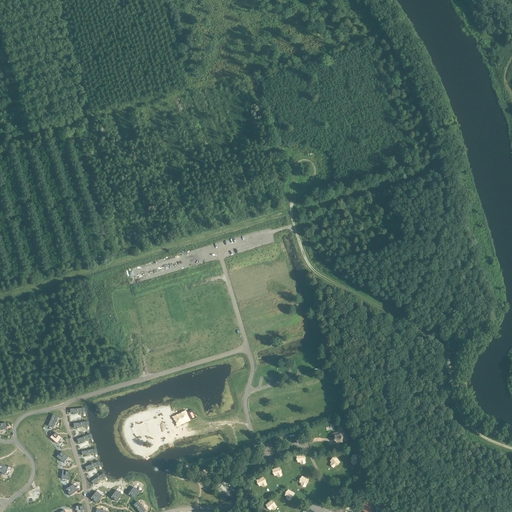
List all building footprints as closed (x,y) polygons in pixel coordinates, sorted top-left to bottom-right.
[(51,428),(56,416),(52,415),(47,426),(51,428)] [(54,432),(49,438),(55,442),(57,440),(59,441),(61,438),(54,432)] [(60,452),(56,458),(61,462),(63,459),(65,461),(68,457),(60,452)] [(86,471),(94,468),(97,466),(98,466),(96,463),(93,464),(85,467),(86,471)] [(0,464),(0,472),(3,474),(4,471),(6,472),(8,469),(0,464)] [(62,471),(61,477),(65,478),(65,480),(68,481),(68,478),(69,472),(62,471)] [(93,485),(100,480),(103,478),(102,477),(101,475),(98,477),(91,482),(93,485)] [(218,488),(215,490),(218,493),(224,499),(226,497),(227,496),(219,488),(221,485),(230,492),(232,490),(224,482),(221,484),(220,483),(217,486),(218,488)] [(73,485),(65,490),(69,496),(75,492),(73,490),(75,488),(73,485)] [(131,490),(128,495),(134,499),(139,492),(135,489),(133,492),(131,490)] [(114,493),(111,498),(117,502),(122,495),(118,491),(116,494),(114,493)] [(94,494),(91,498),(96,503),(102,496),(98,493),(96,496),(94,494)] [(364,511),(374,511),(371,502),(362,504),(364,511)] [(143,511),(136,503),(133,505),(138,511),(143,511)]
